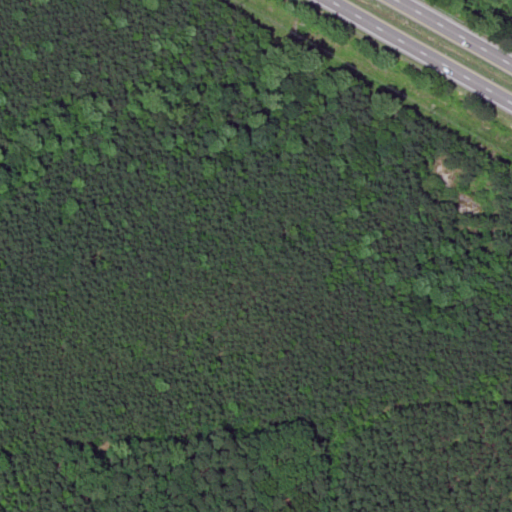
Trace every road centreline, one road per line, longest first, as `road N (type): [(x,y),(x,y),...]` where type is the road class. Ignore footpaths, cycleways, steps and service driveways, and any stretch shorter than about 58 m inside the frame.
road 1 (trunk): [(321,0),(511,107)]
road 2 (trunk): [(511,59),(407,0)]
